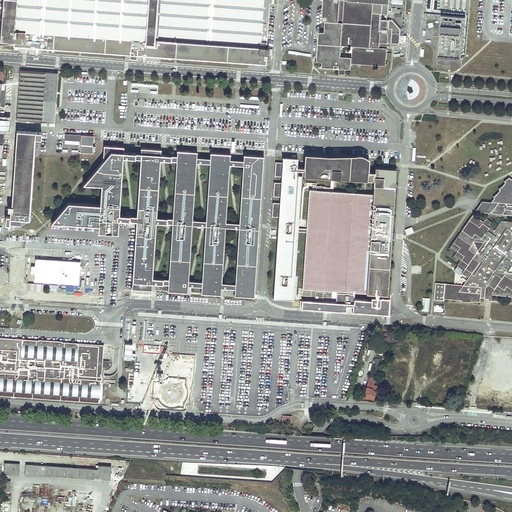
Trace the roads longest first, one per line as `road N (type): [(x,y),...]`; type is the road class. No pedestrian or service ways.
road 1 (motorway): [(511,456),(0,423)]
road 2 (motorway): [(0,438),(310,460)]
road 3 (motorway): [(310,460),(511,471)]
road 4 (unclassified): [(406,424),(326,422),(298,470),(306,511)]
road 5 (motorway): [(310,460),(463,484)]
